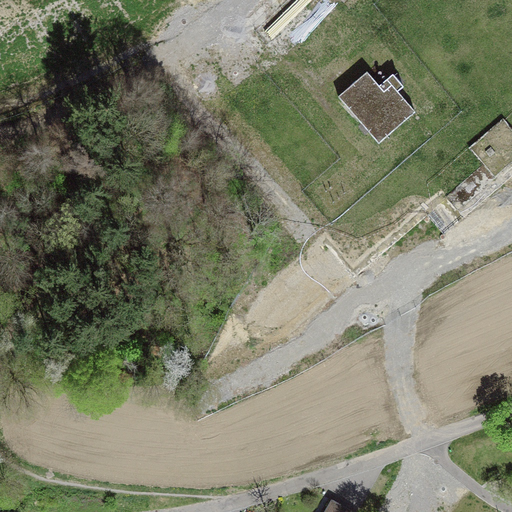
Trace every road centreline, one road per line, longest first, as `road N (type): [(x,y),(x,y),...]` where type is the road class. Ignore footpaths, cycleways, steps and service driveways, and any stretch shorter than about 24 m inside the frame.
road 1 (residential): [(226,511),(434,447),(511,413)]
road 2 (track): [(0,130),(149,70),(228,0)]
